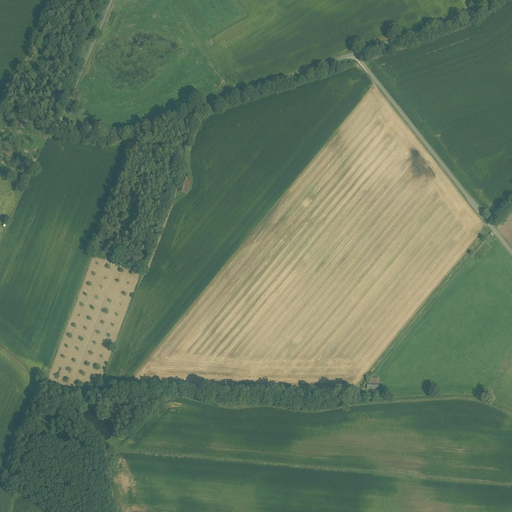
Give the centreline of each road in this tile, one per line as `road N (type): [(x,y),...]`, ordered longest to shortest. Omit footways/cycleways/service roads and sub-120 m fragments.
road 1 (unclassified): [(0,113),(74,131),(120,131),(354,54)]
road 2 (unclassified): [(354,54),(511,254)]
road 3 (unclassified): [(354,54),(494,0)]
